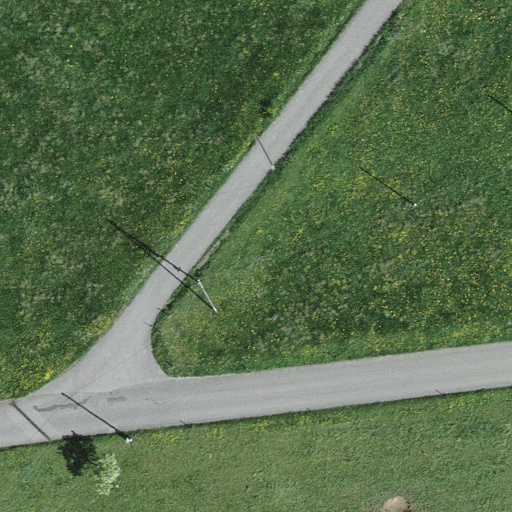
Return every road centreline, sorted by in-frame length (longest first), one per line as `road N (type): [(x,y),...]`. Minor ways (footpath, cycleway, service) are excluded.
road 1 (unclassified): [(0,421),(511,350)]
road 2 (track): [(392,0),(168,289),(100,403)]
